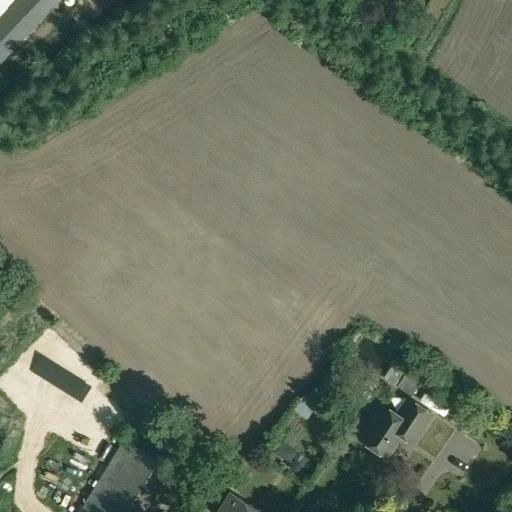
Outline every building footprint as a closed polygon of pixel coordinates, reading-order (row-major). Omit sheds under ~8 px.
[(15,0),(0,16),(0,64),(61,0),(15,0)] [(246,324),(82,176),(46,216),(209,364),(246,324)] [(403,380),(398,386),(412,396),(417,389),(403,380)] [(361,438),(387,456),(402,435),(414,442),(433,414),(409,398),(398,415),(383,405),(361,438)] [(152,511),(178,471),(124,438),(79,511),(152,511)] [(262,511),(230,492),(218,511),(210,511),(206,509),(204,511),(262,511)]
